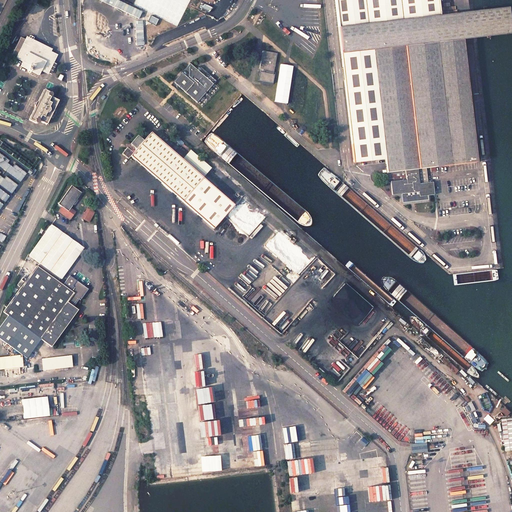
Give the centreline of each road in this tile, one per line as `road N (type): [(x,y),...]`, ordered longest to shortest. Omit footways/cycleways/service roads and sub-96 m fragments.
road 1 (unknown): [(332,393),(374,347),(403,335),(476,407),(511,479)]
road 2 (unknown): [(241,260),(217,275),(122,183),(152,183)]
road 3 (unknown): [(277,215),(343,271),(278,346)]
road 4 (unknown): [(448,409),(404,365),(391,366),(389,398),(411,419),(434,420)]
road 5 (unknown): [(336,64),(470,51)]
